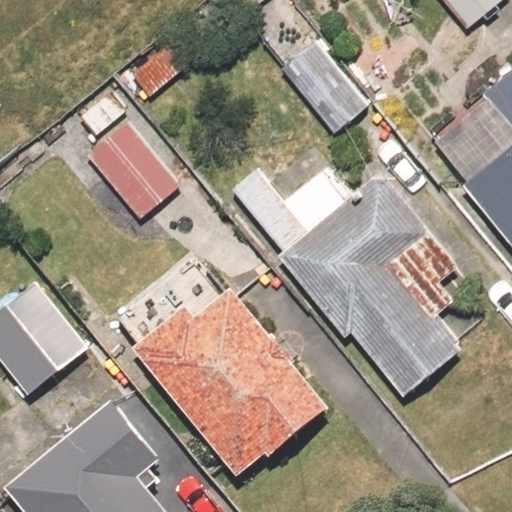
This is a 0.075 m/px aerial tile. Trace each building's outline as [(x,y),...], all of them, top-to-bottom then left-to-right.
[(446,0),(469,27),(499,0),(446,0)] [(307,26),(276,51),(340,131),(371,105),(307,26)] [(473,181),(511,148),(511,72),(486,93),(492,99),(439,141),(473,181)] [(187,185),(134,121),(93,155),(147,219),(187,185)] [(511,148),(473,181),(467,185),(511,239),(511,148)] [(291,253),(360,195),(333,164),(291,200),(264,167),(237,188),(291,253)] [(291,253),(285,258),(353,338),(360,332),(411,392),(466,345),(400,266),(441,232),(389,171),(360,195),(291,253)] [(95,348),(43,282),(0,315),(0,351),(34,395),(95,348)] [(275,459),(335,411),(238,290),(201,320),(191,307),(138,350),(236,471),(242,478),(272,455),(275,459)] [(167,462),(118,403),(13,489),(31,511),(174,511),(147,478),(167,462)]
